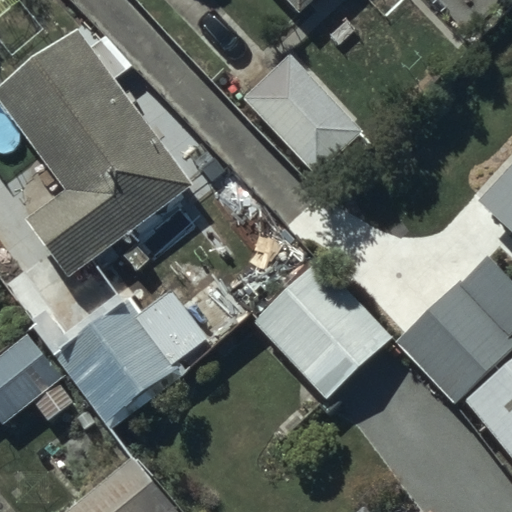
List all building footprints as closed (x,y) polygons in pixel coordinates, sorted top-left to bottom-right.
[(308,0),(291,0),(299,8),(308,0)] [(95,42),(80,22),(0,82),(0,95),(67,184),(24,217),(69,276),(197,180),(115,72),(129,61),(108,32),(95,42)] [(365,129),(292,52),(243,98),(317,175),(365,129)] [(511,165),(480,201),(511,229),(511,165)] [(511,345),(511,279),(486,253),(396,339),(455,400),(511,345)] [(393,335),(319,256),(253,319),(328,398),(393,335)] [(129,289),(121,296),(52,349),(107,420),(177,365),(174,362),(207,337),(170,289),(144,308),(129,289)] [(63,375),(29,331),(0,353),(0,418),(2,421),(33,398),(49,418),(74,399),(58,379),(63,375)] [(511,356),(462,397),(511,459),(511,356)] [(180,511),(138,459),(130,466),(72,511),(180,511)]
